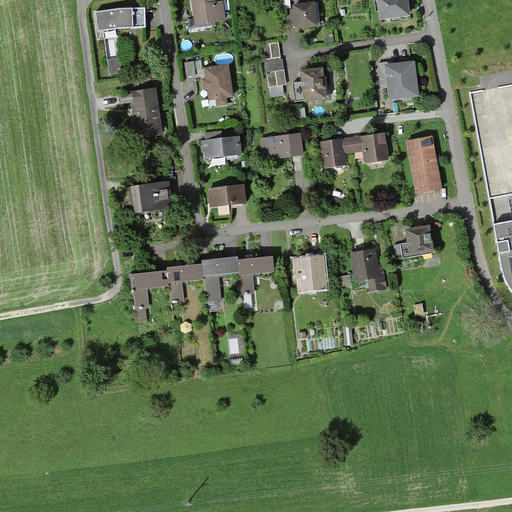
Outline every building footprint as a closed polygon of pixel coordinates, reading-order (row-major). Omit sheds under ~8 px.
[(190,0),(194,27),(225,23),(222,3),(217,3),(216,0),(190,0)] [(411,17),(408,0),(376,0),(380,21),(411,17)] [(320,27),(318,4),(292,7),(294,29),(320,27)] [(120,10),(94,14),(96,33),(103,32),(109,75),(120,74),(114,30),(144,29),(143,10),(120,10)] [(268,60),(270,86),(287,84),(282,41),(272,43),(274,60),(268,60)] [(417,98),(414,63),(390,66),(389,63),(378,64),(380,90),(385,89),(386,101),(417,98)] [(232,98),(228,66),(203,70),(205,80),(200,80),(201,91),(206,91),(207,102),(214,101),(215,108),(226,106),(225,99),(232,98)] [(325,103),(322,72),(299,74),(300,83),(292,84),(293,103),(304,102),(304,105),(325,103)] [(511,84),(492,88),(469,92),(488,199),(494,227),(505,280),(510,291),(511,292),(511,84)] [(285,85),(272,87),(273,96),(286,95),(285,85)] [(161,137),(154,90),(127,94),(134,141),(161,137)] [(387,134),(351,139),(352,154),(365,153),(367,165),(392,160),(387,134)] [(301,157),(299,136),(259,140),(262,161),(301,157)] [(433,137),(406,142),(416,195),(430,193),(442,190),(433,137)] [(240,157),(239,139),(200,142),(201,154),(203,154),(203,160),(240,157)] [(351,139),(318,143),(321,170),(345,167),(344,155),(352,154),(351,139)] [(170,210),(167,184),(128,188),(131,214),(170,210)] [(245,205),(243,187),(208,190),(210,211),(216,210),(217,217),(229,216),(228,207),(245,205)] [(430,228),(405,232),(407,244),(391,246),(394,260),(434,254),(430,228)] [(375,251),(350,254),(353,283),(366,281),(368,292),(386,289),(383,264),(377,265),(375,251)] [(323,257),(291,260),(293,280),(297,280),(298,293),(326,291),(323,257)] [(201,262),(201,266),(203,281),(205,304),(220,302),(218,277),(238,275),(236,262),(236,259),(201,262)] [(272,259),(236,262),(238,275),(240,295),(254,293),(252,276),(273,274),(272,259)] [(166,269),(166,272),(168,287),(170,304),(183,302),(181,283),(203,281),(201,266),(166,269)] [(166,272),(129,276),(133,311),(146,310),(144,290),(168,287),(166,272)] [(102,316),(92,317),(94,342),(117,340),(114,314),(102,316)]
